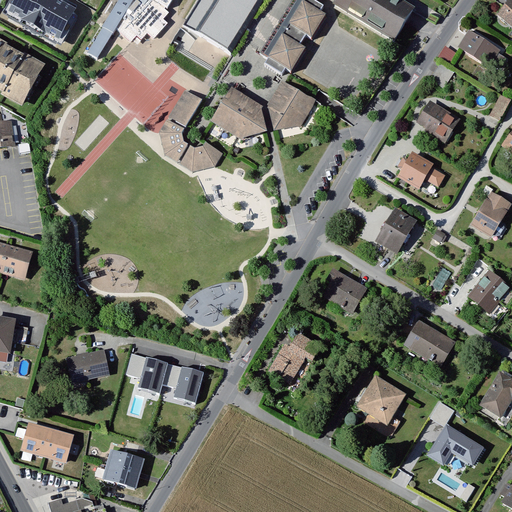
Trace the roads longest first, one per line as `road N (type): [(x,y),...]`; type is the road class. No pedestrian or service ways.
road 1 (residential): [(225,392),(439,511)]
road 2 (residential): [(315,238),(511,355)]
road 3 (residential): [(355,171),(444,219),(511,113)]
road 4 (residential): [(355,171),(470,0)]
road 5 (residential): [(225,392),(315,238)]
road 6 (residential): [(153,511),(225,392)]
road 7 (unknown): [(234,378),(149,345),(116,347)]
